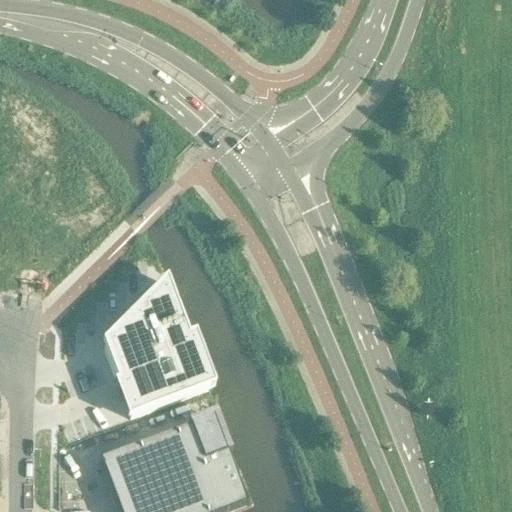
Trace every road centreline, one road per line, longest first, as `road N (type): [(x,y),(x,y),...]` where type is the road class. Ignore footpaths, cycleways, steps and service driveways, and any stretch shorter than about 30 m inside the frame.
road 1 (secondary): [(247,178),(294,268),(397,511)]
road 2 (secondary): [(428,511),(287,175)]
road 3 (secondary): [(267,144),(220,93),(158,49),(91,21),(0,11)]
road 4 (secondary): [(0,24),(76,48),(150,85),(224,145),(247,178)]
road 5 (secondary): [(287,175),(338,139),(377,94),(417,0)]
road 6 (unclassified): [(20,511),(23,333),(0,332)]
road 7 (secondary): [(385,0),(350,70),(267,144)]
